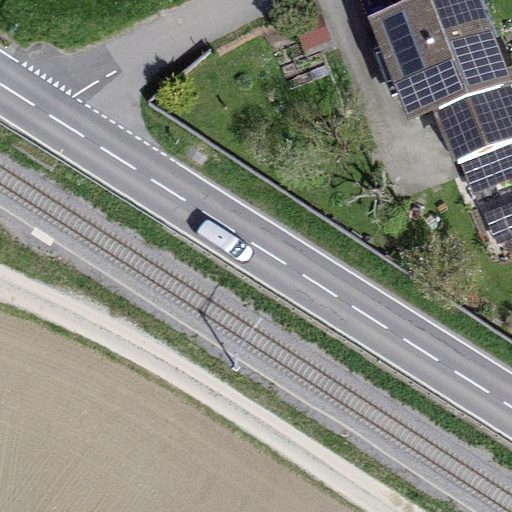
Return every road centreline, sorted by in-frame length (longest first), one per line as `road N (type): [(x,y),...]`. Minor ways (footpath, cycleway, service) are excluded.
road 1 (secondary): [(511,406),(30,105)]
road 2 (track): [(0,274),(95,318),(391,511)]
road 3 (unclassified): [(30,105),(243,0)]
